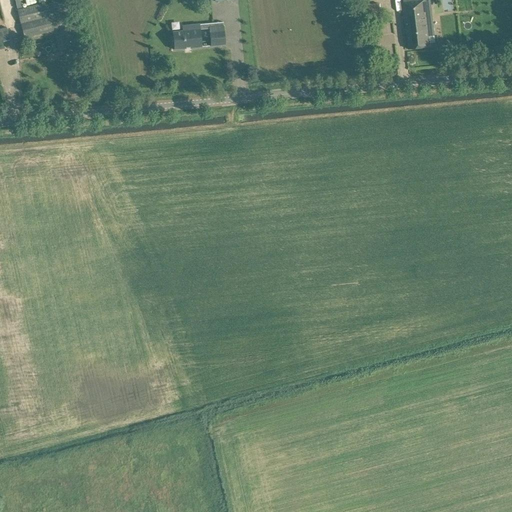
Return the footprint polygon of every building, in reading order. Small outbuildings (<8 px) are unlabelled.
[(24,38),(54,30),(60,29),(67,54),(77,51),(67,12),(63,0),(54,0),(51,1),(51,2),(46,4),(46,2),(17,9),(24,38)] [(434,32),(432,22),(430,0),(403,0),(409,50),(430,47),(428,33),(434,32)] [(381,19),(380,9),(379,4),(358,6),(360,22),(381,19)] [(182,31),(173,32),(173,37),(171,37),(172,45),(174,45),(174,49),(201,47),(199,24),(182,25),(182,31)] [(223,25),(209,27),(211,46),(225,45),(223,25)] [(0,42),(9,40),(7,30),(6,27),(0,28),(0,42)]
